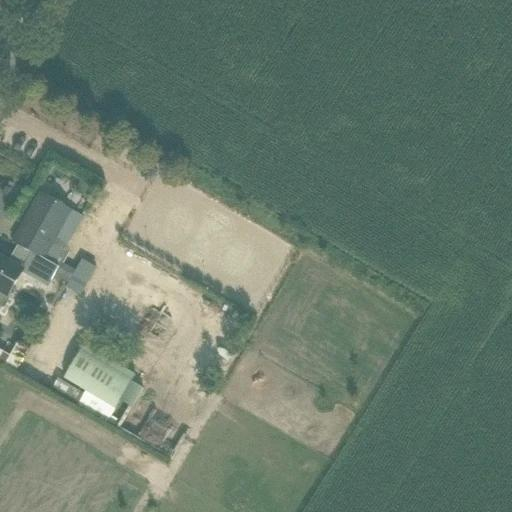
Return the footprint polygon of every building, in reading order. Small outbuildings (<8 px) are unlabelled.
[(82,182),(77,192),(89,198),(95,189),(82,182)] [(0,258),(0,306),(2,308),(8,297),(21,273),(32,279),(34,276),(49,285),(59,269),(43,260),(71,210),(59,203),(41,193),(13,243),(18,246),(8,263),(0,258)] [(96,268),(81,259),(65,288),(80,296),(96,268)] [(1,349),(0,351),(0,361),(3,364),(14,370),(27,349),(16,342),(9,354),(1,349)] [(79,343),(60,377),(113,408),(133,373),(79,343)] [(19,372),(39,382),(46,368),(26,358),(19,372)]
